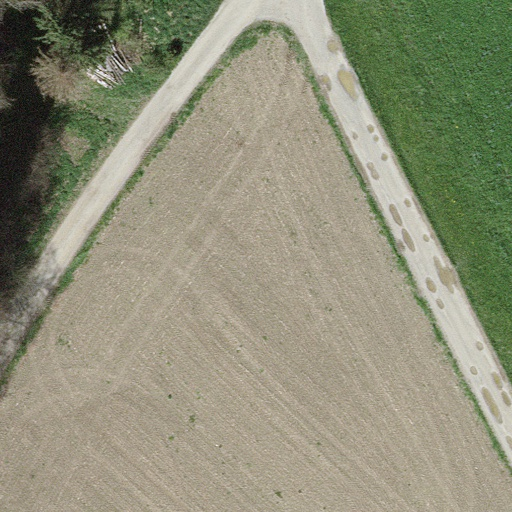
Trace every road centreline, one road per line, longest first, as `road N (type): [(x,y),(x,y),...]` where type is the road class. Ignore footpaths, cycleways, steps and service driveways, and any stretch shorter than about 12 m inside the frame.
road 1 (track): [(511,432),(298,0)]
road 2 (track): [(0,347),(49,266),(252,0)]
